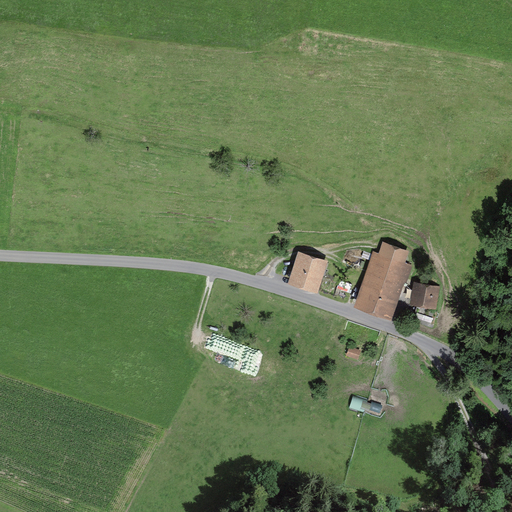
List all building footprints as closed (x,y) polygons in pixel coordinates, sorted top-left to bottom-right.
[(411,252),(374,241),(353,307),(390,318),(411,252)] [(326,262),(296,253),(287,285),(317,293),(326,262)] [(435,285),(414,283),(412,305),(433,307),(435,285)] [(359,350),(347,346),(344,355),(356,359),(359,350)] [(361,408),(363,399),(352,397),(351,406),(361,408)]
